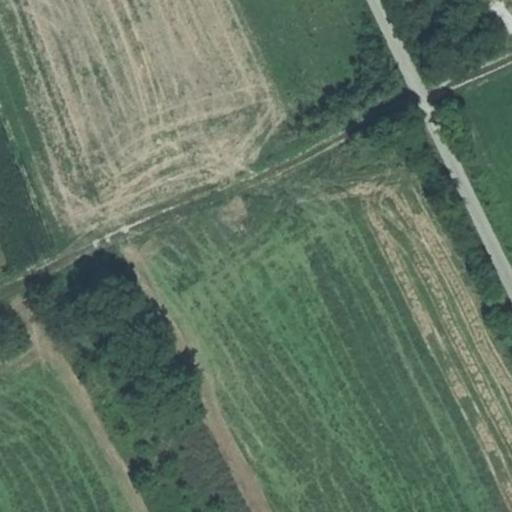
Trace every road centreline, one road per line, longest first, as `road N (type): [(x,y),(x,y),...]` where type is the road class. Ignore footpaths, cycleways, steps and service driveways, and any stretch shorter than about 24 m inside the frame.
road 1 (track): [(511,50),(303,151),(159,204),(0,278)]
road 2 (track): [(511,252),(393,0)]
